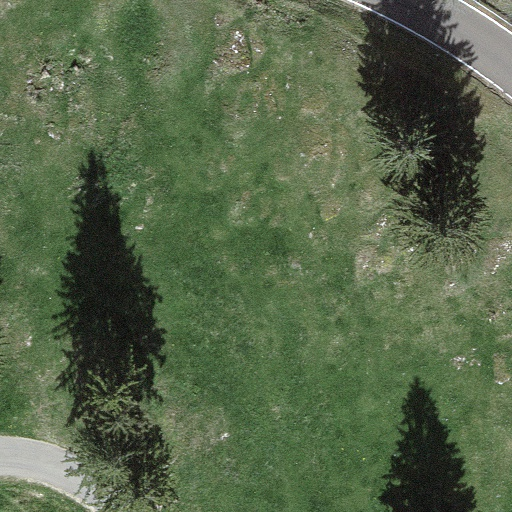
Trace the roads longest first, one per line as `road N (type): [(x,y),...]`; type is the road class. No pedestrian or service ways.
road 1 (unclassified): [(0,454),(52,465),(119,511)]
road 2 (tertiary): [(407,0),(511,62)]
